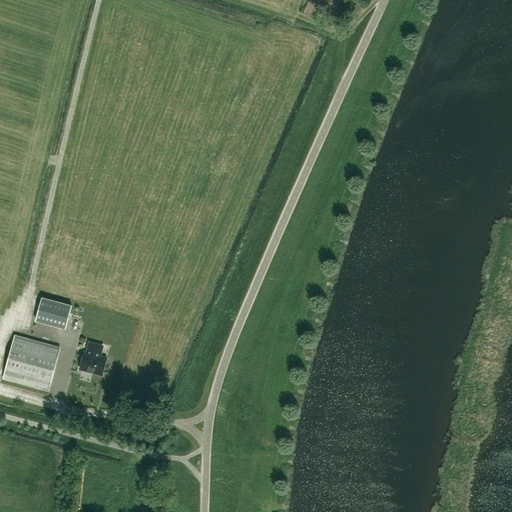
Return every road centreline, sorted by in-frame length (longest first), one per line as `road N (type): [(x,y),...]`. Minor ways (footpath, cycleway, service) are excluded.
road 1 (unclassified): [(203,511),(210,413),(227,352),(384,0)]
road 2 (track): [(99,0),(28,295)]
